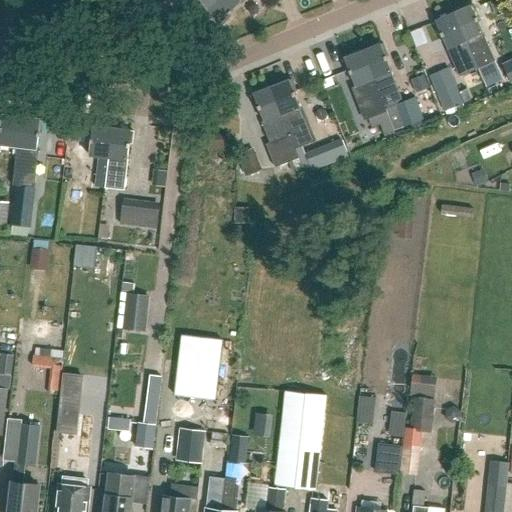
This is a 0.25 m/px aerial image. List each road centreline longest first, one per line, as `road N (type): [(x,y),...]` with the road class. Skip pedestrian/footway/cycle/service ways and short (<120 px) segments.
road 1 (residential): [(380,0),(171,82)]
road 2 (residential): [(171,82),(1,64)]
